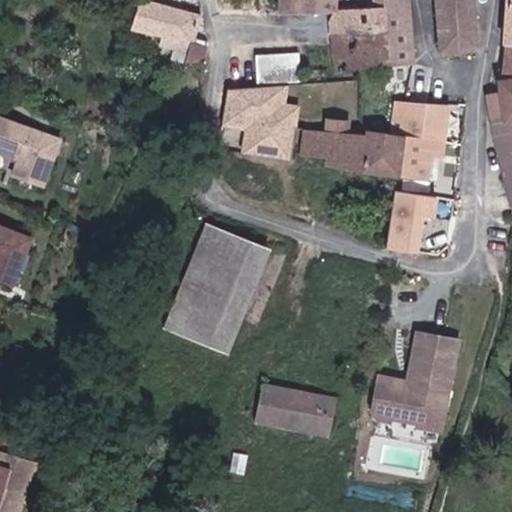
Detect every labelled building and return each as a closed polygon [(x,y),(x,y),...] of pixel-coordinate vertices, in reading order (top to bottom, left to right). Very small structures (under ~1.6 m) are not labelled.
[(209,57),(211,46),(198,43),(204,15),(150,0),(122,0),(121,9),(130,11),(127,24),(169,37),(168,45),(195,53),(209,57)] [(225,0),(225,14),(287,13),(285,0),(225,0)] [(285,0),(287,13),(319,13),(318,0),(285,0)] [(336,12),(342,6),(341,0),(318,0),(319,13),(336,12)] [(387,28),(384,0),(377,0),(377,6),(344,8),(336,17),(338,34),(387,28)] [(401,62),(416,61),(410,0),(384,0),(387,28),(391,63),(401,62)] [(477,0),(439,0),(444,55),(482,50),(477,0)] [(363,66),(391,63),(387,28),(338,34),(341,68),(363,66)] [(511,50),(506,50),(505,95),(510,120),(500,122),(511,173),(511,50)] [(299,52),(258,51),(257,79),(298,80),(299,52)] [(191,65),(206,69),(209,57),(195,53),(191,65)] [(288,87),(228,82),(224,126),(244,128),(242,151),(294,156),(299,102),(287,101),(288,87)] [(510,120),(505,95),(494,97),(500,122),(510,120)] [(452,112),(405,106),(401,106),(397,133),(408,134),(407,138),(403,180),(432,184),(435,158),(446,159),(452,112)] [(63,139),(0,116),(0,157),(11,162),(5,179),(44,193),(63,139)] [(333,172),(403,180),(407,138),(372,135),(371,142),(354,140),(356,130),(330,127),(329,137),(313,135),(311,160),(334,163),(333,172)] [(397,228),(413,230),(416,202),(400,200),(397,228)] [(227,353),(270,247),(209,223),(166,328),(227,353)] [(395,251),(426,255),(428,232),(413,230),(397,228),(395,251)] [(31,241),(0,229),(0,287),(12,292),(31,241)] [(437,429),(453,339),(409,331),(400,382),(373,377),(366,416),(437,429)] [(339,398),(264,383),(257,422),(332,436),(339,398)] [(44,472),(10,455),(4,466),(0,464),(0,511),(21,511),(36,482),(39,483),(44,472)]
